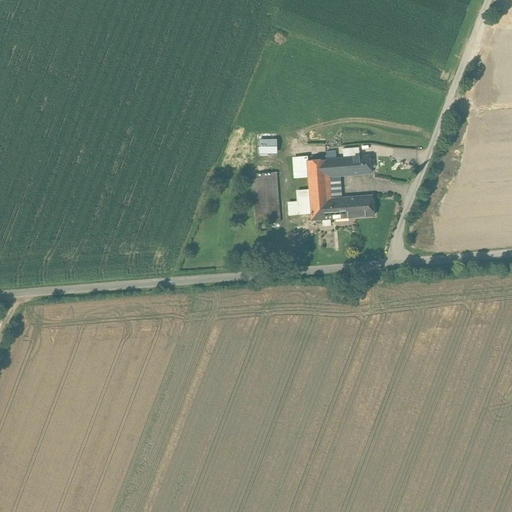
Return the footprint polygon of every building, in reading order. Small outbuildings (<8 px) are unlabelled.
[(277,153),(277,138),(258,139),(259,154),(277,153)] [(356,157),(308,161),(313,219),(357,216),(355,197),(331,199),(329,177),(357,175),(356,158),(356,157)] [(369,157),(356,158),(357,175),(370,173),(369,157)] [(264,169),(264,175),(253,175),(256,225),(280,223),(277,174),(268,174),(268,169),(264,169)] [(372,195),(355,197),(357,216),(373,214),(372,195)]
